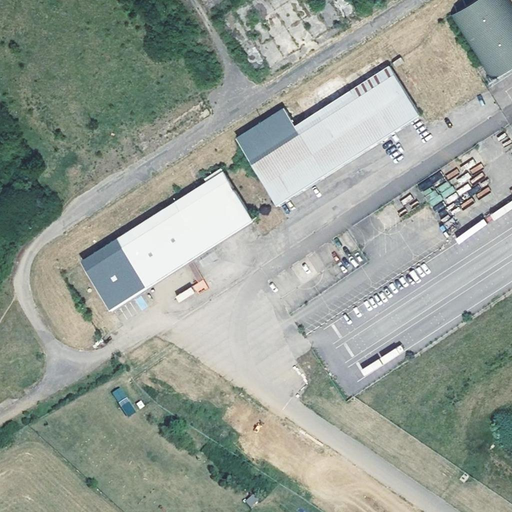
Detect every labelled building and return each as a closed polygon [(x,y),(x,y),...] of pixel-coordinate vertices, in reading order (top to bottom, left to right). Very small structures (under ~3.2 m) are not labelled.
[(511,3),(510,0),(472,0),(450,15),(490,79),(511,65),(511,3)] [(276,202),(419,112),(388,63),(382,54),(344,77),(340,71),(255,126),(236,138),(247,156),(269,189),(264,193),(271,203),(275,200),(276,202)] [(404,61),(400,56),(392,61),(396,67),(404,61)] [(252,219),(222,171),(83,260),(113,308),(176,267),(252,219)] [(117,401),(127,396),(121,386),(112,392),(117,401)] [(127,397),(118,402),(127,417),(136,412),(127,397)] [(252,494),(245,501),(251,507),(258,500),(252,494)]
